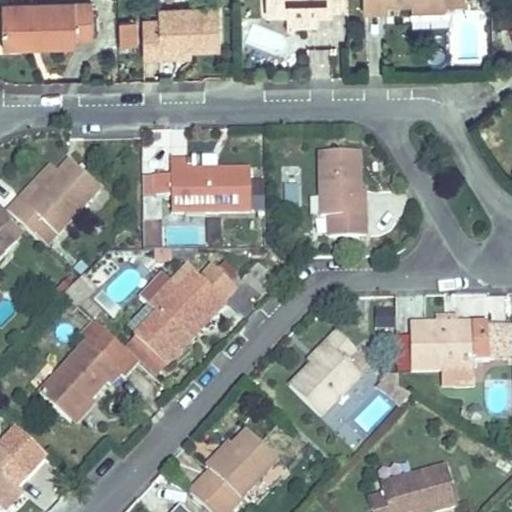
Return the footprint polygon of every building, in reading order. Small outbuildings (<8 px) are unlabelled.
[(345,2),(345,0),(260,0),(261,12),(283,11),(282,0),(313,0),(314,8),(332,8),(332,2),(345,2)] [(314,8),(313,0),(282,0),(283,11),(283,26),(297,26),(314,25),(314,8)] [(448,0),(358,0),(359,15),(390,15),(390,5),(407,5),(449,4),(448,0)] [(75,2),(0,3),(0,41),(23,41),(23,57),(36,57),(55,56),(55,46),(76,46),(75,2)] [(202,54),(200,9),(140,9),(138,23),(122,24),(123,64),(142,65),(140,52),(175,53),(202,54)] [(119,52),(119,27),(100,27),(100,52),(119,52)] [(23,41),(0,41),(0,57),(23,57),(23,41)] [(140,52),(142,65),(154,65),(176,66),(175,53),(140,52)] [(22,188),(4,207),(14,216),(47,247),(100,189),(62,155),(48,171),(27,193),(22,188)] [(187,181),(187,172),(218,171),(218,161),(192,161),(164,161),(164,172),(164,182),(187,181)] [(345,190),(345,163),(309,163),(309,228),(317,228),(317,250),(355,250),(355,226),(345,226),(345,190)] [(22,188),(27,193),(48,171),(42,166),(28,181),(22,188)] [(187,181),(164,182),(164,200),(164,218),(253,217),(252,171),(218,171),(187,172),(187,181)] [(146,200),(164,200),(164,182),(164,172),(146,172),(146,200)] [(282,187),(284,206),(300,204),(299,186),(282,187)] [(0,231),(14,216),(4,207),(0,203),(0,231)] [(265,281),(248,267),(233,285),(249,299),(265,281)] [(204,271),(192,284),(215,305),(226,292),(204,271)] [(192,284),(184,277),(168,295),(157,285),(131,315),(141,324),(121,345),(156,377),(184,346),(218,308),(215,305),(192,284)] [(426,332),(401,333),(402,383),(431,382),(431,405),(470,404),(469,369),(500,368),(500,331),(468,332),(450,332),(449,319),(426,319),(426,332)] [(511,326),(502,327),(503,365),(511,364),(511,326)] [(350,355),(322,330),(301,353),(307,359),(294,374),(276,394),(314,428),(357,381),(341,366),(350,355)] [(133,372),(89,331),(66,355),(72,361),(27,409),(59,439),(80,417),(92,404),(98,409),(133,372)] [(352,353),(350,355),(341,366),(357,381),(368,368),(352,353)] [(382,377),(383,397),(400,397),(399,376),(382,377)] [(10,504),(46,465),(8,430),(0,439),(0,497),(2,496),(10,504)] [(183,498),(198,511),(230,511),(273,466),(239,437),(212,466),(183,498)] [(385,501),(368,505),(370,511),(460,511),(450,473),(382,492),(385,501)] [(19,511),(10,504),(2,496),(0,497),(0,511),(19,511)]
